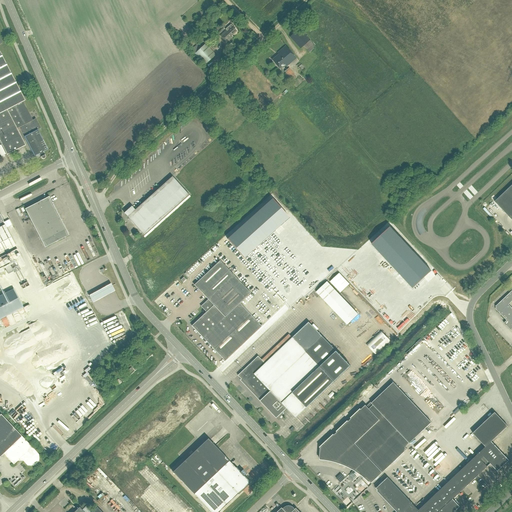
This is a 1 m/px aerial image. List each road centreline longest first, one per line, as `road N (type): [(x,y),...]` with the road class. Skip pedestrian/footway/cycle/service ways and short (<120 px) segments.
road 1 (unknown): [(218,388),(291,320),(315,315),(352,366),(270,443)]
road 2 (track): [(92,198),(262,39)]
road 3 (tertiary): [(12,509),(181,349)]
road 4 (tertiary): [(181,349),(135,298),(91,195)]
road 5 (unknown): [(0,332),(33,314),(45,297),(1,208),(3,193)]
road 6 (unclassified): [(511,408),(471,323),(476,294),(511,262)]
road 7 (tertiary): [(74,156),(7,0)]
road 8 (tertiary): [(294,469),(181,349)]
